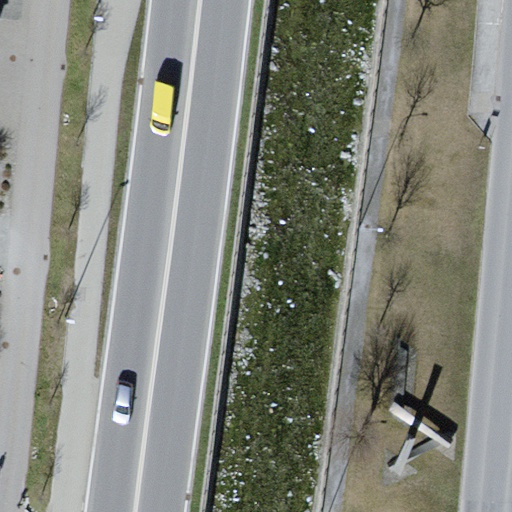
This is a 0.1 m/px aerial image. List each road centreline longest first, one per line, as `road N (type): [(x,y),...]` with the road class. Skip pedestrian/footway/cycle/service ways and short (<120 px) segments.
road 1 (secondary): [(192,0),(129,511)]
road 2 (residential): [(47,0),(3,511)]
road 3 (residential): [(491,511),(511,296)]
